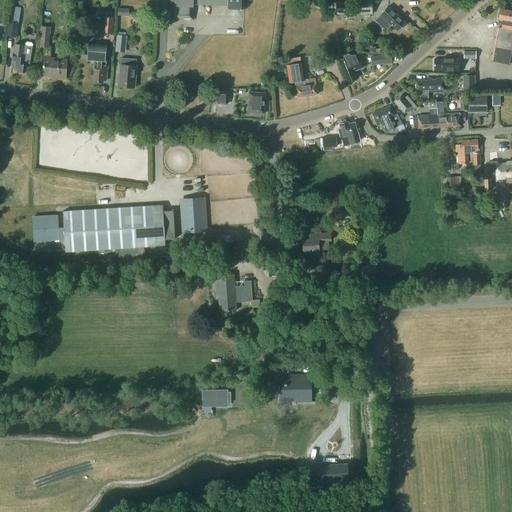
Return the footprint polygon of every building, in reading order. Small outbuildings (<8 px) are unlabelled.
[(168,0),(168,3),(173,3),(172,17),(183,17),(183,19),(193,19),(193,4),(228,4),(228,8),(244,9),(244,6),(242,6),(242,0),(168,0)] [(373,14),(372,0),(367,0),(335,1),(336,15),(355,14),(355,18),(369,17),(369,14),(373,14)] [(8,22),(9,22),(7,34),(16,36),(20,8),(10,6),(8,22)] [(397,30),(405,22),(387,6),(380,14),(376,19),(387,29),(391,25),(397,30)] [(511,51),(511,10),(501,9),(499,19),(503,20),(502,28),(499,27),(492,61),(509,64),(511,52),(511,51)] [(99,15),(98,31),(112,33),(114,16),(99,15)] [(65,78),(67,58),(50,57),(51,47),(49,47),(51,27),(41,26),(39,47),(45,47),(43,74),(57,75),(56,77),(65,78)] [(124,50),(125,36),(117,35),(116,49),(124,50)] [(25,42),(25,45),(15,43),(13,53),(12,61),(14,62),(13,68),(16,69),(15,70),(25,72),(26,63),(31,63),(33,46),(32,46),(33,44),(31,42),(27,41),(25,42)] [(93,66),(93,70),(94,71),(93,81),(95,81),(96,83),(100,83),(101,82),(103,82),(103,79),(106,80),(107,70),(107,65),(106,65),(107,61),(105,60),(107,44),(88,42),(87,58),(97,60),(97,64),(95,63),(95,65),(93,66)] [(356,56),(355,54),(345,55),(345,60),(340,62),(348,82),(356,79),(353,71),(365,66),(361,57),(360,54),(356,56)] [(372,64),(392,61),(391,54),(371,56),(372,64)] [(460,58),(442,57),(442,59),(434,59),(434,70),(442,70),(442,72),(459,72),(460,58)] [(134,87),(136,65),(135,65),(136,59),(121,58),(120,64),(118,86),(134,87)] [(283,71),(283,58),(275,58),(274,71),(283,71)] [(317,93),(315,78),(303,80),(300,62),(287,64),(290,82),(295,81),(298,97),(317,93)] [(463,90),(475,90),(475,75),(463,75),(463,90)] [(432,80),(432,78),(428,78),(428,80),(417,80),(417,91),(421,91),(422,98),(428,98),(428,92),(445,92),(445,78),(436,78),(436,80),(432,80)] [(227,104),(228,92),(212,91),(211,103),(227,104)] [(265,93),(249,92),(247,112),(264,113),(265,93)] [(394,101),(405,113),(409,109),(412,111),(420,103),(410,92),(405,97),(402,94),(394,101)] [(487,111),(486,94),(475,95),(475,92),(469,93),(470,112),(487,111)] [(467,109),(466,99),(457,100),(457,107),(460,106),(461,110),(467,109)] [(436,102),(437,108),(436,108),(437,114),(438,127),(448,126),(447,113),(443,114),(442,107),(444,107),(443,102),(436,102)] [(402,124),(397,113),(394,115),(390,106),(372,113),(378,126),(382,124),(385,131),(402,124)] [(460,125),(459,113),(447,113),(448,126),(460,125)] [(428,127),(438,127),(437,114),(427,115),(428,127)] [(418,128),(428,127),(427,115),(417,115),(417,116),(414,117),(414,127),(418,127),(418,128)] [(359,140),(354,122),(348,124),(348,121),(339,124),(340,128),(337,129),(340,139),(347,137),(349,143),(359,140)] [(323,147),(336,146),(335,138),(322,138),(322,139),(323,147)] [(456,164),(468,164),(467,161),(473,161),(473,165),(480,165),(479,149),(477,149),(477,140),(461,141),(462,145),(455,145),(456,164)] [(511,163),(497,164),(496,153),(489,153),(490,174),(497,174),(497,178),(506,178),(506,184),(511,183),(511,163)] [(321,219),(354,217),(353,198),(319,201),(321,219)] [(184,230),(204,229),(203,199),(183,200),(184,230)] [(163,204),(153,205),(63,209),(65,250),(165,245),(163,204)] [(55,217),(31,218),(32,242),(56,241),(55,217)] [(309,234),(309,239),(302,240),(303,251),(319,250),(329,249),(328,240),(331,240),(330,233),(309,234)] [(137,247),(118,248),(119,265),(138,264),(137,247)] [(376,279),(375,265),(357,267),(358,280),(376,279)] [(214,276),(215,297),(218,297),(219,311),(236,310),(235,302),(245,302),(245,300),(251,300),(250,281),(244,281),(244,286),(234,287),(233,274),(214,276)] [(281,317),(292,319),(298,299),(297,282),(286,283),(287,299),(285,305),(284,305),(281,317)] [(312,402),(311,375),(291,376),(290,354),(276,355),(277,376),(280,376),(280,400),(297,400),(297,402),(312,402)] [(227,390),(202,390),(203,406),(227,405),(227,390)] [(309,483),(349,480),(347,464),(307,467),(309,483)]
